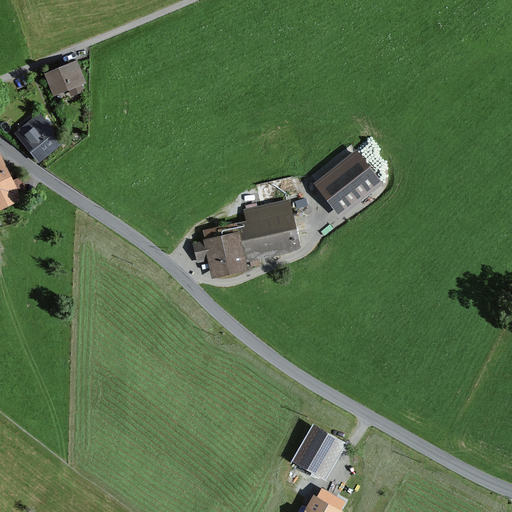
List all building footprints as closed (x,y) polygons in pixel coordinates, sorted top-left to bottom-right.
[(47,76),(51,84),(55,82),(58,91),(68,86),(71,94),(82,90),(79,82),(82,81),(75,65),(47,76)] [(58,141),(39,117),(20,132),(39,157),(58,141)] [(342,153),(347,159),(357,151),(355,149),(354,150),(351,146),(342,153)] [(338,209),(376,180),(355,154),(318,183),(338,209)] [(0,201),(25,190),(20,179),(10,183),(0,162),(0,201)] [(297,247),(287,201),(247,210),(248,215),(246,215),(248,223),(237,226),(244,259),(297,247)] [(242,266),(232,226),(206,232),(208,241),(195,244),(199,260),(212,257),(216,273),(242,266)] [(326,475),(335,459),(316,447),(307,464),(326,475)] [(322,491),(310,511),(336,511),(342,503),(322,491)]
